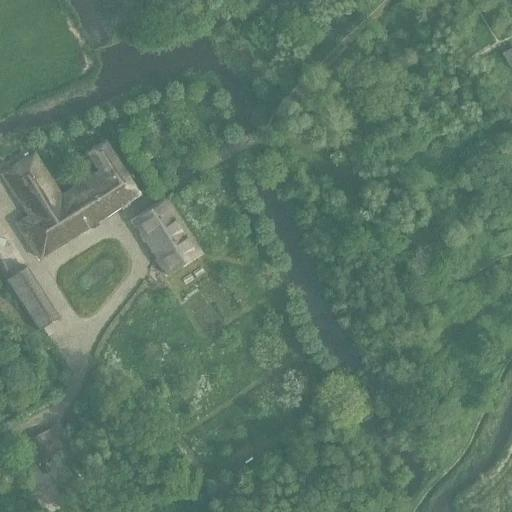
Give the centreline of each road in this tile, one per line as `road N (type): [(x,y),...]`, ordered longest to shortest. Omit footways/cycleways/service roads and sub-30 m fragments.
road 1 (track): [(0,446),(68,396),(82,334),(142,261)]
road 2 (track): [(82,334),(3,215),(9,207),(0,189)]
